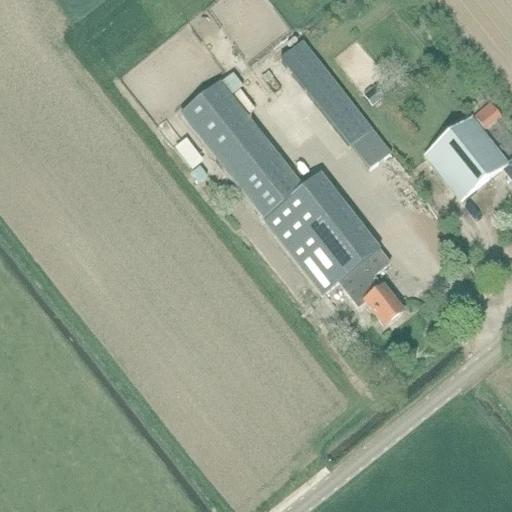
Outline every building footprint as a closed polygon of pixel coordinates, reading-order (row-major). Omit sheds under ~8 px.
[(391,158),(372,134),(302,46),(280,63),(369,176),(391,158)] [(263,224),(323,300),(341,285),(346,292),(343,294),(358,313),(365,307),(383,293),(373,281),(389,268),(319,179),(302,193),(230,101),(243,90),(233,78),(180,119),(263,225),(263,224)] [(508,170),(507,169),(481,135),(500,120),(490,107),(424,160),(461,206),(502,174),(508,170)] [(174,152),(192,174),(204,165),(186,142),(174,152)] [(511,164),(507,168),(508,169),(508,170),(502,174),(511,186),(511,164)] [(199,186),(206,180),(199,171),(192,177),(199,186)] [(365,307),(385,332),(402,318),(383,293),(365,307)]
